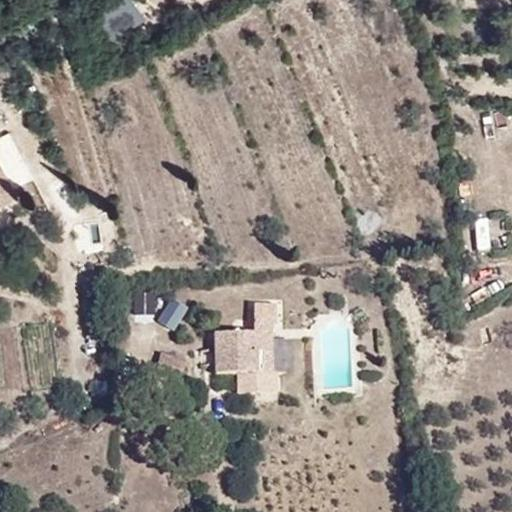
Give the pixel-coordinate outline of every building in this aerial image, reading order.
[(0,206),(13,202),(0,166),(0,206)] [(474,218),(471,248),(494,250),(497,220),(474,218)] [(134,293),(134,319),(155,318),(155,292),(134,293)] [(169,298),(156,321),(173,331),(186,309),(169,298)] [(251,315),(251,333),(266,332),(271,332),(271,314),(251,315)] [(251,339),(211,339),(211,379),(266,379),(266,332),(251,333),(251,339)] [(177,389),(186,364),(160,356),(151,381),(177,389)] [(418,389),(419,404),(455,403),(455,388),(418,389)]
